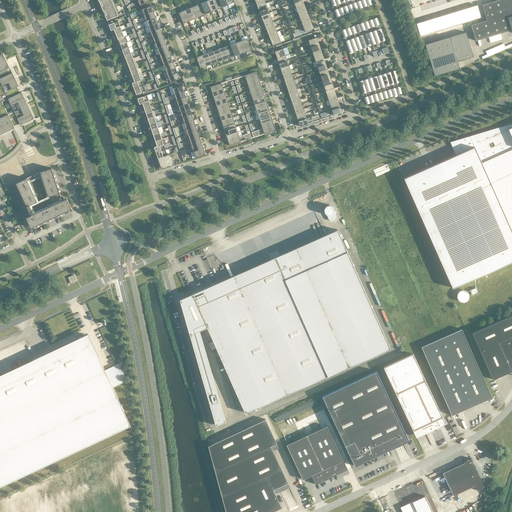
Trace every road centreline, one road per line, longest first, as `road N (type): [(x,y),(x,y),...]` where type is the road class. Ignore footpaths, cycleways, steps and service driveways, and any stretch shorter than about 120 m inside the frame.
road 1 (unclassified): [(0,330),(511,100)]
road 2 (residential): [(219,158),(149,177),(84,5)]
road 3 (unclassified): [(511,404),(469,441),(320,511)]
road 4 (residential): [(14,37),(77,215)]
road 5 (residential): [(219,158),(161,0)]
road 6 (residential): [(288,137),(239,0)]
